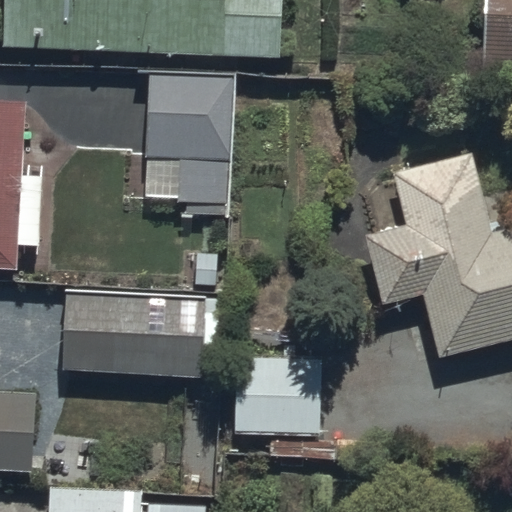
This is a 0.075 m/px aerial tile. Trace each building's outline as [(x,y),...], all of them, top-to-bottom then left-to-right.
[(0,0),(0,26),(275,39),(276,0),(0,0)] [(511,0),(477,0),(476,55),(511,56),(511,0)] [(221,203),(227,57),(145,54),(139,199),(221,203)] [(0,244),(10,245),(16,126),(18,79),(0,78),(0,244)] [(511,205),(487,212),(465,130),(384,151),(398,205),(359,215),(376,284),(416,274),(432,338),(511,317),(511,205)] [(58,273),(55,352),(203,358),(206,279),(58,273)] [(234,337),(231,418),(312,422),(316,340),(234,337)] [(0,452),(28,454),(32,374),(0,372),(0,452)] [(167,432),(169,399),(139,397),(140,385),(77,381),(74,426),(167,432)] [(42,481),(41,511),(199,511),(200,483),(42,481)]
